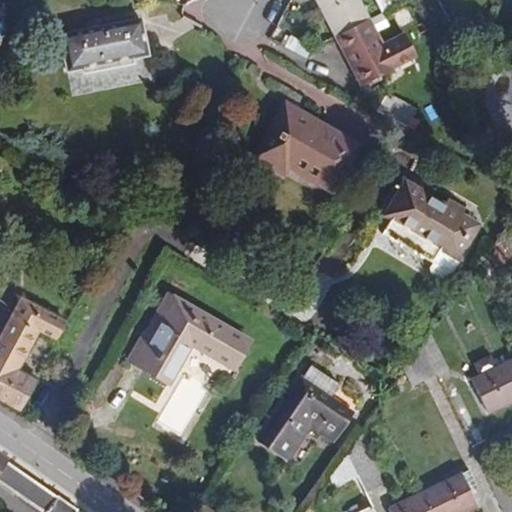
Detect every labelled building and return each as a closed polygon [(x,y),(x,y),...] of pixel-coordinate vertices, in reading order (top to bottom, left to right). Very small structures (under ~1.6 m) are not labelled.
[(317,0),(336,35),(368,18),(358,0),(317,0)] [(149,56),(142,18),(61,35),(68,72),(84,69),(84,73),(134,63),(133,59),(149,56)] [(383,45),(368,18),(336,35),(363,84),(417,55),(405,33),(383,45)] [(305,57),(310,49),(298,42),(293,51),(305,57)] [(398,121),(406,125),(416,108),(386,92),(377,109),(398,121)] [(286,104),(282,110),(305,123),(309,117),(286,104)] [(305,123),(282,110),(255,157),(282,173),(288,165),(331,191),(358,146),(309,117),(305,123)] [(396,184),(383,209),(395,216),(389,228),(440,256),(436,263),(437,267),(451,274),(456,265),(458,266),(481,223),(464,213),(468,207),(448,197),(445,204),(411,185),(415,179),(407,174),(401,186),(396,184)] [(511,223),(499,231),(511,256),(511,223)] [(150,333),(132,361),(168,383),(192,344),(235,367),(249,341),(168,295),(148,331),(150,333)] [(56,340),(66,321),(22,297),(17,305),(0,336),(0,339),(8,344),(0,361),(0,401),(18,410),(34,380),(18,371),(39,331),(56,340)] [(126,358),(132,361),(150,333),(148,331),(143,329),(126,358)] [(425,351),(435,372),(447,366),(429,330),(420,343),(425,351)] [(8,344),(0,339),(0,360),(0,361),(8,344)] [(413,384),(435,372),(425,351),(410,359),(403,369),(413,384)] [(489,411),(511,400),(511,359),(511,360),(473,379),(489,411)] [(313,361),(303,374),(334,392),(342,378),(313,361)] [(334,392),(303,374),(263,437),(291,452),(314,417),(337,432),(354,405),(334,392)] [(184,376),(157,421),(180,435),(208,390),(184,376)] [(346,454),(365,492),(383,483),(364,445),(371,442),(365,431),(359,434),(346,454)] [(77,511),(79,510),(0,454),(0,480),(25,498),(28,495),(48,509),(45,511),(77,511)] [(462,473),(471,492),(478,489),(469,469),(462,473)] [(421,494),(429,511),(462,511),(477,505),(471,492),(462,473),(421,494)] [(391,511),(429,511),(421,494),(390,509),(391,511)] [(25,498),(44,511),(45,511),(48,509),(28,495),(25,498)]
